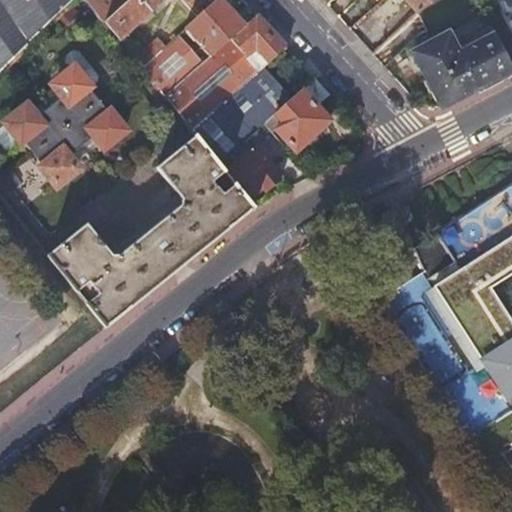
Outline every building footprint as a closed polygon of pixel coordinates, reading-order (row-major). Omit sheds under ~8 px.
[(0,0),(0,71),(72,0),(0,0)] [(127,0),(83,0),(102,23),(127,0)] [(127,0),(102,23),(118,43),(152,13),(151,11),(163,0),(180,0),(198,19),(219,0),(127,0)] [(221,0),(219,0),(198,19),(184,31),(193,40),(188,44),(195,52),(200,49),(208,58),(245,25),(221,0)] [(430,0),(403,0),(416,14),(430,0)] [(285,48),(256,16),(245,25),(208,58),(200,65),(165,95),(193,128),(257,72),(261,68),(262,67),(266,64),(285,48)] [(440,108),(511,70),(493,35),(457,54),(446,34),(411,52),(440,108)] [(165,48),(140,70),(162,98),(165,95),(200,65),(176,38),(165,48)] [(157,39),(133,61),(140,70),(165,48),(157,39)] [(217,166),(263,125),(274,115),(291,99),(262,67),(261,68),(257,72),(193,128),(189,131),(193,136),(217,166)] [(88,87),(73,69),(53,85),(62,97),(36,118),(26,106),(5,123),(20,142),(22,141),(42,166),(41,167),(56,186),(76,169),(67,158),(93,136),(103,148),(123,130),(109,113),(108,113),(87,88),(88,87)] [(315,107),(327,94),(313,79),(291,99),(274,115),(281,123),(274,130),(295,152),(328,122),(315,107)] [(86,304),(105,328),(251,209),(245,201),(233,186),(220,196),(210,183),(223,174),(217,166),(193,136),(155,168),(181,200),(180,207),(118,257),(112,256),(85,225),(47,256),(76,292),(88,282),(98,295),(86,304)] [(233,186),(245,201),(261,188),(264,192),(280,180),(256,149),(223,174),(233,186)] [(511,185),(410,250),(417,276),(389,293),(399,309),(389,316),(396,328),(383,336),(397,358),(424,403),(478,494),(508,475),(497,457),(511,449),(511,448),(511,185)] [(227,500),(222,490),(216,488),(211,491),(211,498),(215,506),(221,509),(226,506),(227,500)]
